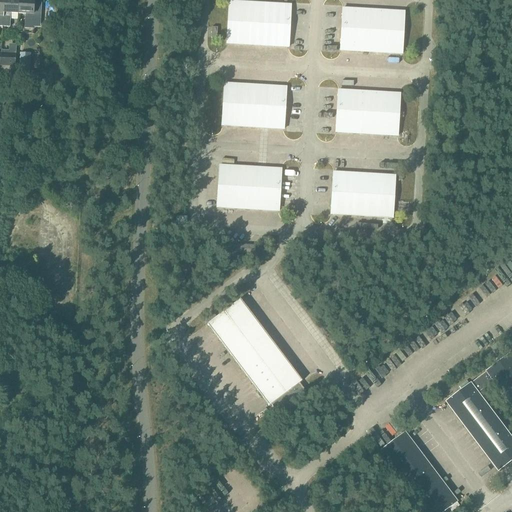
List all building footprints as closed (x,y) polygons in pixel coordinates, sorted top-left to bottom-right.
[(18,14),(18,0),(4,0),(3,27),(10,27),(11,13),(18,14)] [(27,0),(18,0),(18,14),(25,14),(25,28),(32,29),(34,0),(27,0)] [(229,2),(227,44),(288,48),(291,6),(229,2)] [(343,9),(340,51),(402,54),(404,12),(343,9)] [(1,53),(0,66),(7,67),(8,62),(15,62),(15,51),(1,50),(1,53)] [(224,84),(222,126),(260,128),(268,129),(284,130),(286,88),(224,84)] [(338,91),(336,133),(397,136),(400,94),(338,91)] [(219,166),(217,208),(279,212),(281,170),(266,169),(258,168),(219,166)] [(333,173),(331,215),(392,218),(395,176),(333,173)] [(236,253),(255,255),(255,246),(236,245),(236,253)] [(207,325),(269,406),(271,405),(276,412),(304,390),(299,384),(302,382),(240,300),(207,325)] [(511,354),(511,353),(510,353),(485,372),(471,383),(470,383),(445,402),(497,472),(511,461),(511,438),(478,393),(492,382),(511,408),(511,354)] [(381,451),(380,452),(425,511),(444,511),(445,511),(449,508),(452,511),(459,506),(457,503),(457,502),(405,433),(381,451)]
